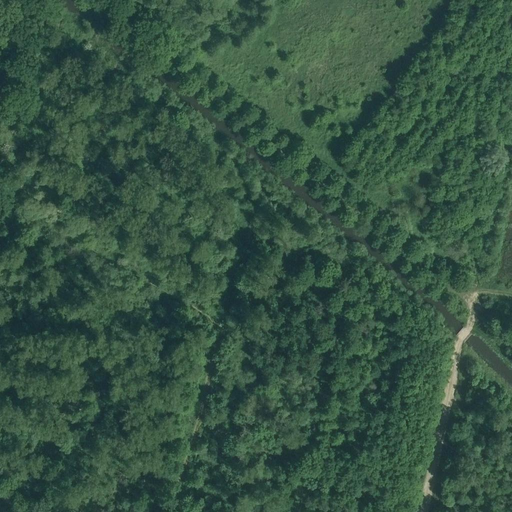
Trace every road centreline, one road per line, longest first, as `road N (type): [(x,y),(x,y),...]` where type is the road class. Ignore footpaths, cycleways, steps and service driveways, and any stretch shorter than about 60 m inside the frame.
road 1 (track): [(97,0),(440,284),(489,292)]
road 2 (track): [(489,292),(474,304),(461,341),(424,511)]
